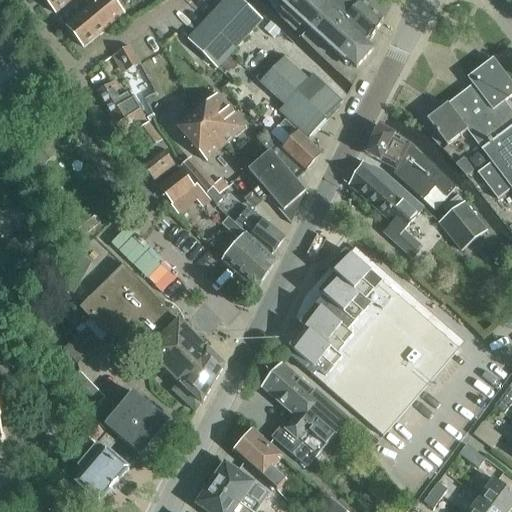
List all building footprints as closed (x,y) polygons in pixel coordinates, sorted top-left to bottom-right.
[(43,0),(55,14),(72,0),(43,0)] [(97,0),(65,27),(83,48),(125,14),(113,0),(97,0)] [(239,0),(225,0),(210,17),(239,46),(262,21),(239,0)] [(281,0),(280,2),(284,6),(281,10),(299,27),(303,23),(344,60),(350,66),(352,65),(353,65),(356,69),(374,50),(368,45),(384,20),(383,20),(380,18),(360,0),(281,0)] [(210,17),(199,29),(228,57),(239,46),(210,17)] [(270,23),(264,30),(273,39),(279,31),(270,23)] [(228,57),(199,29),(188,41),(217,69),(228,57)] [(130,47),(116,55),(126,73),(140,65),(130,47)] [(228,58),(221,65),(227,71),(234,64),(228,58)] [(260,83),(284,106),(279,112),(308,139),(342,102),(313,75),(308,81),(284,59),(260,83)] [(427,120),(447,147),(467,131),(481,151),(491,164),(477,174),(498,201),(511,190),(511,191),(511,111),(505,102),(511,97),(511,84),(493,59),(468,79),(473,86),(427,120)] [(97,92),(112,119),(111,120),(122,138),(147,121),(133,99),(127,103),(121,93),(118,95),(111,84),(97,92)] [(216,95),(197,112),(226,145),(246,128),(216,95)] [(226,145),(197,112),(177,129),(206,162),(226,145)] [(292,140),(284,148),(281,151),(305,174),(306,173),(305,173),(307,170),(310,171),(315,166),(314,163),(322,155),(285,121),(280,116),(274,121),(279,127),(292,140)] [(137,133),(155,157),(143,167),(154,182),(175,166),(164,152),(167,149),(162,142),(148,124),(137,133)] [(410,146),(394,138),(395,136),(380,128),(365,155),(395,171),(393,175),(435,212),(456,189),(423,156),(422,157),(410,146)] [(304,194),(294,183),(305,174),(281,151),(284,148),(267,132),(258,141),(267,152),(248,169),(250,171),(248,172),(273,201),(273,205),(291,225),(304,194)] [(38,137),(20,153),(37,172),(55,155),(38,137)] [(456,165),(467,177),(473,171),(463,159),(456,165)] [(182,166),(206,195),(213,189),(188,160),(182,166)] [(349,186),(392,224),(386,231),(413,255),(421,247),(404,232),(424,210),(383,174),(363,163),(349,186)] [(181,170),(160,188),(178,209),(199,191),(181,170)] [(221,182),(213,189),(217,192),(217,193),(219,196),(227,189),(221,182)] [(213,189),(206,195),(210,199),(216,206),(223,200),(219,196),(217,193),(217,192),(213,189)] [(439,224),(462,252),(487,232),(458,197),(443,209),(449,216),(439,224)] [(216,206),(210,199),(203,206),(222,226),(238,240),(242,241),(223,262),(256,292),(276,262),(271,258),(234,224),(235,224),(219,210),(216,206)] [(249,208),(235,224),(234,224),(271,258),(285,238),(261,218),(249,208)] [(304,329),(289,347),(294,352),(290,357),(383,438),(459,350),(412,309),(408,313),(379,287),(382,283),(345,251),(328,270),(334,275),(318,293),(323,298),(299,325),(304,329)] [(148,352),(148,353),(179,385),(172,392),(195,413),(201,404),(202,405),(224,367),(223,366),(196,339),(198,336),(184,322),(182,325),(179,322),(178,322),(175,319),(177,316),(170,309),(167,311),(164,308),(164,307),(152,294),(149,295),(147,290),(144,286),(140,282),(135,280),(136,278),(123,265),(79,309),(121,350),(134,338),(148,352)] [(88,327),(65,349),(79,364),(102,342),(88,327)] [(273,438),(291,454),(307,468),(315,458),(335,435),(336,436),(348,422),(284,366),(283,365),(281,366),(282,367),(263,388),(262,389),(263,390),(264,390),(296,418),(285,431),(282,428),(273,438)] [(511,391),(509,389),(502,398),(511,406),(511,404),(511,391)] [(105,427),(142,459),(170,425),(133,393),(105,427)] [(511,406),(502,398),(495,408),(504,415),(511,406)] [(473,436),(492,450),(502,438),(483,423),(473,436)] [(235,453),(263,479),(277,491),(285,482),(271,469),(281,458),(253,433),(250,436),(247,436),(243,440),(244,443),(241,447),(239,446),(235,451),(236,452),(235,453)] [(77,468),(85,474),(75,485),(99,506),(129,471),(107,452),(115,442),(106,434),(77,468)] [(459,455),(478,470),(485,460),(466,446),(459,455)] [(212,483),(210,485),(239,505),(248,493),(262,503),(268,495),(225,464),(218,474),(215,474),(210,480),(212,483)] [(511,493),(494,480),(479,499),(496,511),(509,511),(511,509),(511,493)] [(438,484),(431,493),(440,501),(448,491),(438,484)] [(210,485),(209,486),(210,486),(207,490),(207,489),(206,490),(207,490),(204,494),(204,493),(203,494),(204,495),(201,498),(200,499),(202,500),(198,507),(205,511),(248,511),(239,505),(210,485)] [(440,501),(431,493),(424,503),(433,510),(440,501)] [(496,511),(479,499),(469,511),(496,511)] [(326,511),(350,511),(338,500),(326,511)]
